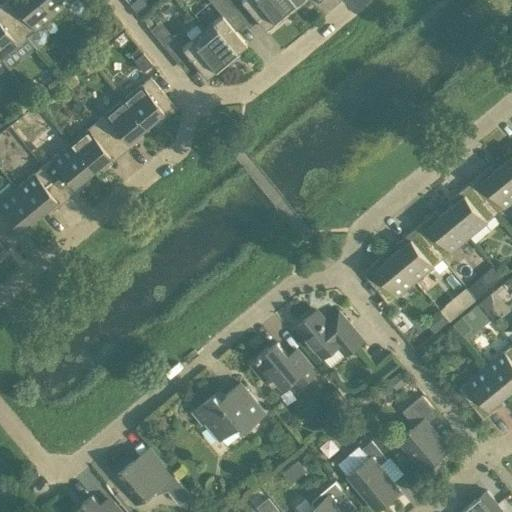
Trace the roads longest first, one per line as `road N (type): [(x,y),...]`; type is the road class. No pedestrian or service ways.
road 1 (residential): [(346,280),(287,285),(59,475),(0,408)]
road 2 (residential): [(0,299),(181,148),(192,98)]
road 3 (residential): [(511,98),(356,228),(346,280)]
road 4 (residential): [(491,455),(346,280)]
road 5 (residential): [(192,98),(248,92),(360,0)]
road 6 (residential): [(192,98),(110,0)]
